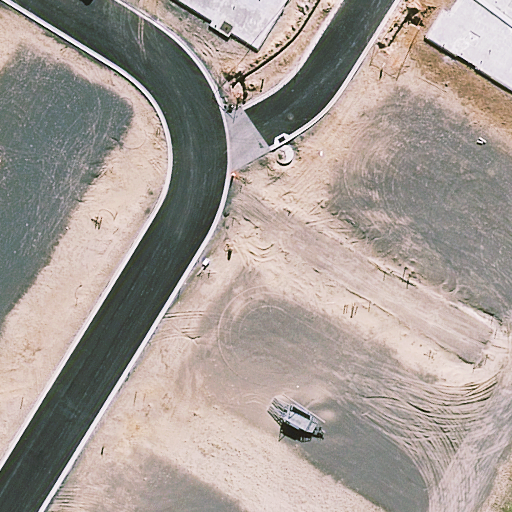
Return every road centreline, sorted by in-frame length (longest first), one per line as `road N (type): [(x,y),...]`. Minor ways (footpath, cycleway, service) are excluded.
road 1 (residential): [(197,163),(191,207),(6,511)]
road 2 (residential): [(197,163),(284,120),(369,0)]
road 3 (residential): [(64,0),(170,63),(196,109),(197,163)]
